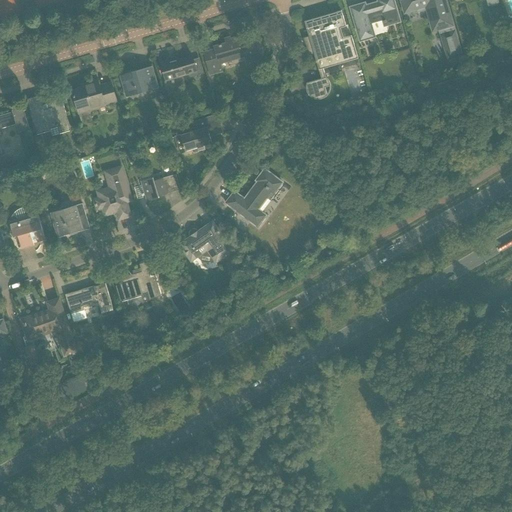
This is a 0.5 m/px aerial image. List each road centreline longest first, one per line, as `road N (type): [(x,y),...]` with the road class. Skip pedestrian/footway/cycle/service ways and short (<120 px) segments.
road 1 (primary): [(511,182),(0,476)]
road 2 (primary): [(50,511),(511,240)]
road 3 (unclassified): [(0,281),(154,226),(207,181),(274,68),(285,0)]
road 4 (unclassified): [(0,74),(254,0)]
